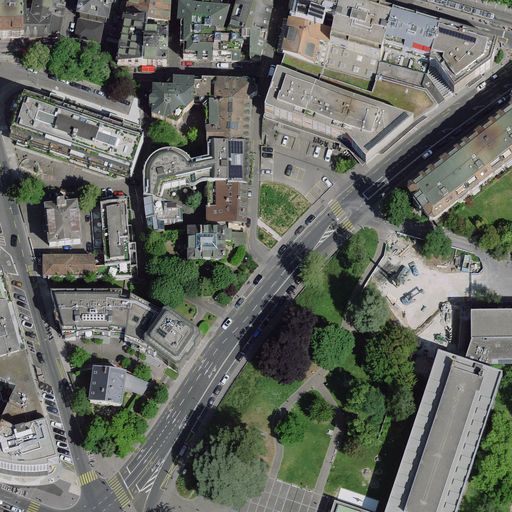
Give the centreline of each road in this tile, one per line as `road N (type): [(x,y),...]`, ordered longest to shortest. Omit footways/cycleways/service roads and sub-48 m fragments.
road 1 (residential): [(244,327),(146,274),(133,190),(4,189)]
road 2 (secondary): [(288,271),(405,161),(511,83)]
road 3 (tertiary): [(99,511),(22,265)]
road 4 (residential): [(288,271),(254,242),(262,95),(256,79),(266,73)]
road 5 (secondary): [(162,444),(244,327)]
road 6 (residential): [(0,74),(129,110)]
road 7 (residential): [(391,0),(511,38)]
